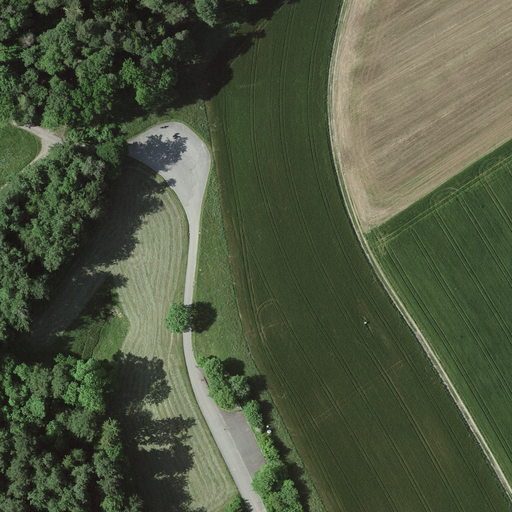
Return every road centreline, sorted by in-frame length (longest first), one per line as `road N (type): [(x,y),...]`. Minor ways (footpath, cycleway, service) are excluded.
road 1 (track): [(511,497),(380,274),(342,184),(330,96),(347,0)]
road 2 (unclassified): [(255,511),(191,367),(186,317),(194,227),(186,197),(135,153),(55,138)]
